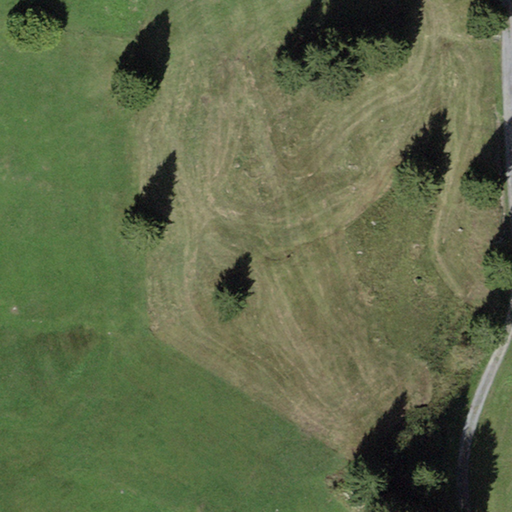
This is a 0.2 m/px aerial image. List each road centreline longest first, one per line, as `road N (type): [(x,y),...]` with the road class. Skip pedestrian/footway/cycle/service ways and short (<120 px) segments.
road 1 (track): [(465,511),(467,441),(511,318)]
road 2 (track): [(511,137),(504,0)]
